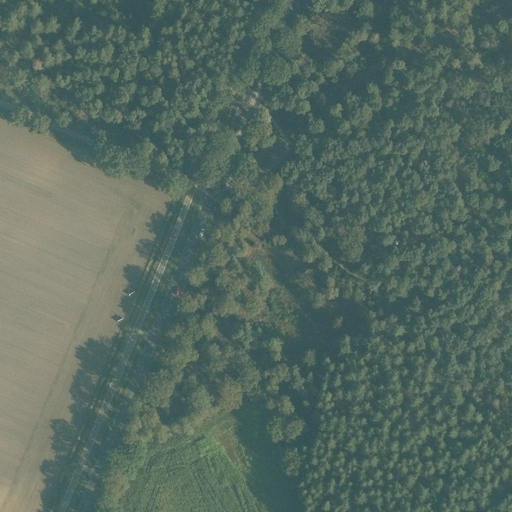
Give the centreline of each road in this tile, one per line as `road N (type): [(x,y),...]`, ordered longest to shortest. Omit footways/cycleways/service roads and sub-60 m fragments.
road 1 (primary): [(83,511),(213,193)]
road 2 (track): [(511,10),(372,69),(290,149)]
road 3 (unclassified): [(213,193),(0,103)]
road 4 (track): [(105,147),(163,0)]
